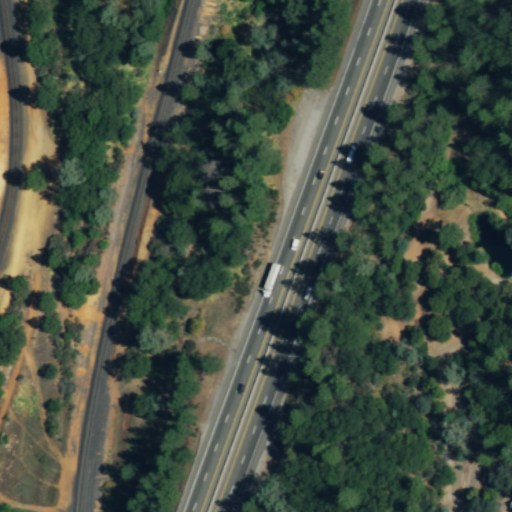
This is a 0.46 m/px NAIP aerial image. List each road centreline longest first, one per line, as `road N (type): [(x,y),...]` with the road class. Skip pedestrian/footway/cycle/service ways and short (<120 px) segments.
road 1 (motorway): [(386,0),(287,298),(194,511)]
road 2 (motorway): [(233,511),(419,0)]
